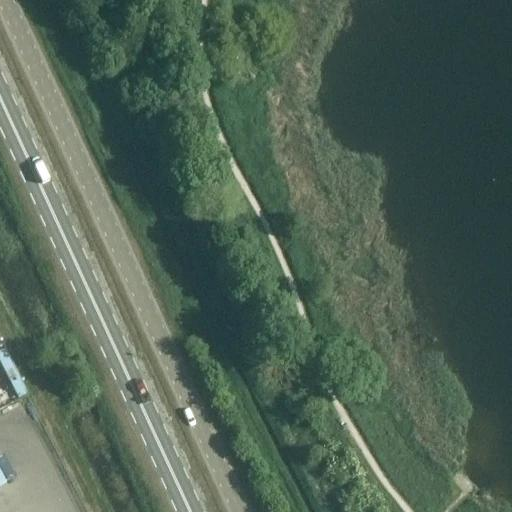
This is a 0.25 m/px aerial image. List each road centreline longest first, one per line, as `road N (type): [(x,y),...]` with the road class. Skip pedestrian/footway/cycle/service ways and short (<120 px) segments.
road 1 (unclassified): [(238,511),(4,0)]
road 2 (primary): [(188,511),(0,101)]
